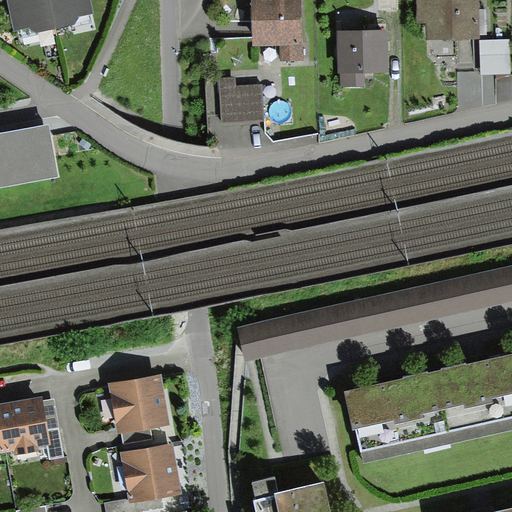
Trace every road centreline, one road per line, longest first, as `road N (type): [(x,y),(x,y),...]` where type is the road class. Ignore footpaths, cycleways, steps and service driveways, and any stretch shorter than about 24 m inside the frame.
road 1 (residential): [(0,57),(109,134),(197,165),(285,158),(511,108)]
road 2 (residential): [(175,140),(171,0)]
